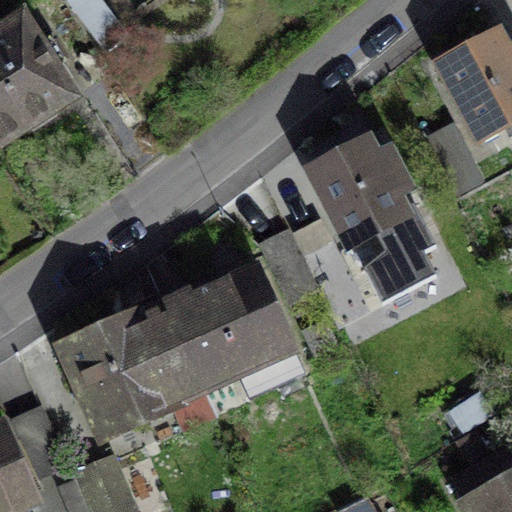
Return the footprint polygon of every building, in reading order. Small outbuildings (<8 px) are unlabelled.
[(87,36),(62,0),(56,0),(41,11),(67,49),(87,36)] [(20,22),(0,35),(0,141),(69,97),(51,69),(64,61),(50,40),(37,48),(20,22)] [(496,38),(441,67),(479,138),(511,120),(511,50),(505,54),(496,38)] [(365,144),(310,173),(349,245),(375,231),(404,216),(401,211),(393,195),(404,188),(386,154),(374,160),(365,144)] [(387,254),(366,272),(383,303),(436,275),(425,253),(436,247),(414,204),(401,211),(404,216),(375,231),(387,254)] [(289,232),(258,248),(288,305),(318,289),(289,232)] [(188,293),(165,303),(205,392),(296,351),(258,268),(191,298),(188,293)] [(133,317),(62,349),(103,438),(205,392),(165,303),(160,294),(129,308),(133,317)] [(42,409),(13,423),(39,480),(69,466),(42,409)] [(4,426),(0,427),(0,511),(13,511),(38,501),(4,426)] [(469,511),(511,511),(511,445),(451,480),(469,511)] [(80,476),(84,511),(131,511),(110,463),(80,476)]
